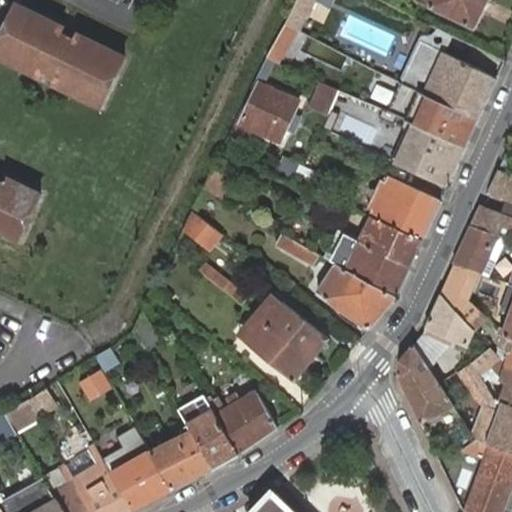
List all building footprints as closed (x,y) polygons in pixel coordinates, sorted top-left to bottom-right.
[(308,0),(297,0),(293,9),(295,10),(302,13),(308,0)] [(418,0),(418,2),(476,30),(489,0),(418,0)] [(105,106),(130,54),(86,33),(82,41),(62,32),(66,23),(20,2),(0,44),(0,56),(42,76),(44,70),(59,77),(56,83),(105,106)] [(302,13),(295,10),(288,23),(300,30),(307,16),(302,13)] [(283,51),(276,47),(272,57),(279,60),(283,51)] [(479,119),(498,79),(447,53),(427,93),(479,119)] [(331,116),(343,89),(327,82),(314,109),(331,116)] [(259,88),(255,86),(234,129),(250,137),(253,130),(281,143),(286,131),(295,113),(300,102),(261,83),(259,88)] [(467,146),(479,119),(427,93),(413,121),(467,146)] [(395,122),(399,115),(385,108),(380,118),(394,125),(395,122)] [(295,113),(286,131),(293,134),(301,116),(295,113)] [(448,186),(467,146),(413,121),(406,118),(403,125),(408,128),(392,160),(448,186)] [(289,156),(280,172),(298,181),(309,186),(330,148),(318,143),(306,165),(289,156)] [(511,157),(506,155),(499,169),(509,173),(511,166),(511,157)] [(213,165),(202,189),(230,202),(241,177),(213,165)] [(511,173),(509,173),(499,169),(489,192),(511,200),(511,173)] [(423,240),(442,199),(390,174),(386,182),(397,187),(384,213),(374,209),(371,215),(373,216),(423,240)] [(0,228),(23,239),(45,193),(12,177),(9,184),(0,179),(0,228)] [(397,187),(386,182),(381,179),(370,207),(374,209),(384,213),(397,187)] [(511,217),(483,206),(475,224),(502,234),(505,236),(511,238),(511,217)] [(288,230),(305,240),(315,224),(298,214),(288,230)] [(216,235),(192,215),(187,227),(208,245),(216,235)] [(411,267),(423,240),(373,216),(370,221),(380,226),(371,245),(411,267)] [(361,239),(371,245),(380,226),(370,221),(361,239)] [(497,244),(502,234),(475,224),(466,242),(457,263),(477,271),(484,274),(494,252),(497,244)] [(396,295),(411,267),(371,245),(361,239),(346,231),(330,260),(348,269),(396,295)] [(321,256),(283,234),(277,245),(315,266),(321,256)] [(458,312),(477,271),(457,263),(442,295),(449,302),(458,312)] [(206,264),(200,271),(242,304),(248,297),(206,264)] [(369,332),(396,295),(348,269),(336,265),(331,272),(339,276),(328,293),(321,287),(317,294),(369,332)] [(331,272),(321,287),(328,293),(339,276),(331,272)] [(511,284),(510,284),(494,326),(500,331),(502,332),(505,326),(509,328),(511,320),(511,284)] [(257,316),(313,362),(330,340),(274,295),(257,316)] [(468,322),(458,312),(449,302),(442,295),(425,332),(452,344),(454,338),(468,345),(475,331),(468,322)] [(475,331),(487,319),(479,311),(468,322),(475,331)] [(160,342),(143,315),(134,332),(145,350),(160,342)] [(295,383),(313,362),(257,316),(240,336),(295,383)] [(511,335),(511,320),(509,328),(505,326),(502,332),(511,335)] [(511,365),(511,335),(502,332),(501,336),(506,337),(499,354),(503,358),(509,364),(511,365)] [(438,379),(415,344),(401,359),(399,375),(422,422),(442,412),(448,410),(456,406),(441,383),(438,379)] [(511,403),(511,365),(509,364),(503,358),(499,354),(492,348),(472,363),(480,376),(492,366),(503,379),(509,382),(511,382),(511,386),(507,401),(511,403)] [(113,366),(106,352),(98,358),(105,371),(113,366)] [(511,452),(511,403),(507,401),(498,399),(495,398),(486,384),(480,376),(472,363),(459,371),(477,398),(483,404),(478,415),(472,412),(465,423),(471,430),(478,439),(480,440),(511,452)] [(82,381),(92,397),(108,388),(98,372),(82,381)] [(48,387),(7,414),(19,435),(61,407),(48,387)] [(238,454),(278,427),(258,393),(227,410),(216,391),(205,398),(208,401),(213,410),(238,454)] [(189,424),(213,410),(208,401),(184,416),(189,424)] [(213,467),(238,454),(213,410),(189,424),(191,429),(213,467)] [(14,427),(7,414),(0,418),(0,446),(19,435),(14,427)] [(172,488),(213,467),(191,429),(151,452),(172,488)] [(503,511),(511,492),(511,489),(511,452),(480,440),(478,439),(470,445),(477,447),(481,449),(489,452),(474,492),(468,494),(482,500),(478,511),(503,511)] [(489,452),(481,449),(462,497),(468,494),(474,492),(489,452)] [(134,508),(172,488),(151,452),(114,475),(134,508)] [(93,511),(127,511),(134,508),(114,475),(102,456),(96,459),(101,468),(77,481),(93,511)] [(67,511),(93,511),(77,481),(53,492),(58,501),(61,500),(67,511)] [(295,511),(274,491),(253,511),(295,511)] [(38,511),(58,501),(53,492),(33,503),(38,511)] [(462,497),(459,499),(465,511),(478,511),(482,500),(468,494),(462,497)] [(67,511),(61,500),(58,501),(38,511),(37,511),(67,511)]
